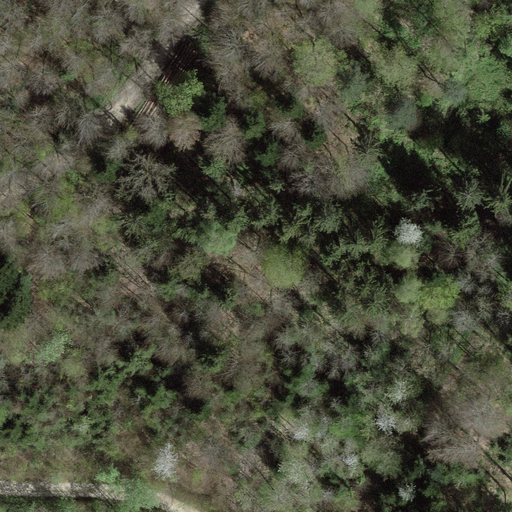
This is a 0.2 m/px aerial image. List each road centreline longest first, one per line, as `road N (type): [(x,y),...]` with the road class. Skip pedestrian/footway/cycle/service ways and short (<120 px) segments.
road 1 (track): [(511,255),(454,380),(352,511)]
road 2 (track): [(193,0),(98,127),(0,197)]
road 3 (track): [(0,482),(126,487),(169,495),(192,511)]
